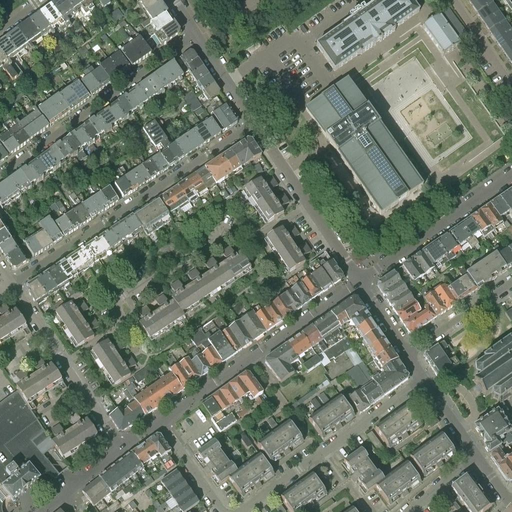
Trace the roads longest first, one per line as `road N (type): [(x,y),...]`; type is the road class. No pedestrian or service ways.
road 1 (residential): [(307,205),(123,296),(113,328),(64,364)]
road 2 (residential): [(11,285),(254,126)]
road 3 (residential): [(161,423),(359,281)]
road 4 (residential): [(196,36),(0,175)]
road 5 (residential): [(424,380),(241,511)]
road 6 (residential): [(359,281),(511,175)]
road 7 (residential): [(406,353),(511,283)]
